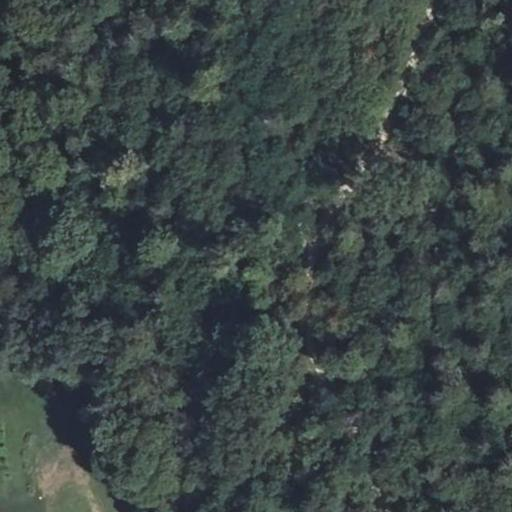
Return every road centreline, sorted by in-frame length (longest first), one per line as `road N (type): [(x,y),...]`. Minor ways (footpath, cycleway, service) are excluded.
road 1 (track): [(313,271),(330,218),(383,128),(433,0)]
road 2 (track): [(313,271),(309,344),(398,511)]
